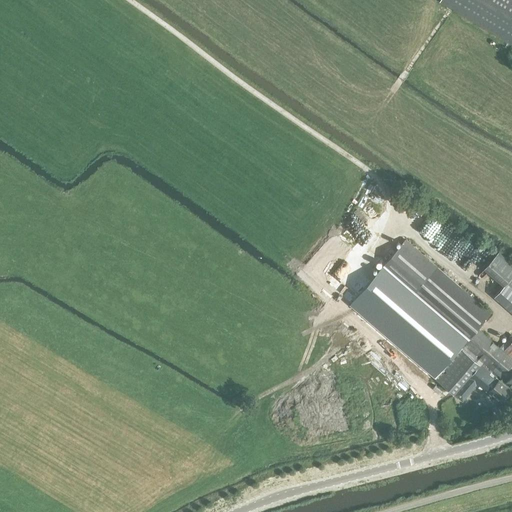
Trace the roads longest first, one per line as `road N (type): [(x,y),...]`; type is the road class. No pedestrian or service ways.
road 1 (track): [(119,0),(387,185),(405,224)]
road 2 (tertiary): [(511,435),(242,511)]
road 3 (track): [(232,421),(339,303),(358,265),(405,224)]
road 4 (unclassified): [(390,511),(511,479)]
